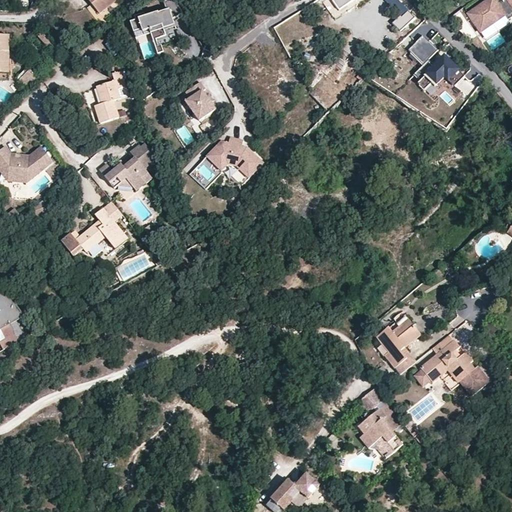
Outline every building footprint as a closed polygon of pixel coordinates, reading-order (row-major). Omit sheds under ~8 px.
[(86,0),(99,16),(118,2),(116,0),(86,0)] [(183,11),(176,0),(164,0),(167,8),(159,11),(158,10),(146,14),(145,11),(135,14),(136,17),(130,19),(134,29),(142,26),(144,30),(162,23),(163,27),(164,27),(176,23),(173,16),(183,11)] [(353,0),(334,0),(341,10),(354,1),(353,0)] [(511,0),(490,0),(469,14),(472,19),(481,33),(506,17),(509,21),(511,19),(511,0)] [(469,22),(472,19),(469,14),(465,8),(462,11),(469,22)] [(164,27),(163,27),(162,23),(144,30),(142,26),(134,29),(136,36),(151,31),(158,52),(163,50),(161,43),(158,44),(156,37),(166,34),(164,27)] [(60,59),(64,55),(37,30),(34,34),(60,59)] [(0,35),(0,74),(8,75),(11,37),(0,35)] [(411,51),(424,64),(430,57),(437,64),(445,56),(425,36),(411,51)] [(113,55),(119,51),(112,40),(105,45),(113,55)] [(273,49),(248,63),(260,85),(270,80),(280,99),(296,90),(273,49)] [(437,64),(430,57),(424,64),(416,72),(423,78),(420,81),(427,87),(434,80),(437,83),(447,73),(458,84),(469,73),(451,57),(449,60),(445,56),(437,64)] [(31,69),(38,78),(42,74),(36,66),(31,69)] [(20,79),(28,87),(38,78),(31,69),(20,79)] [(126,86),(121,71),(112,74),(114,81),(98,86),(103,104),(97,106),(102,124),(120,118),(115,101),(121,99),(118,88),(126,86)] [(200,80),(186,90),(190,97),(186,100),(199,120),(215,108),(210,101),(206,95),(203,89),(205,88),(200,80)] [(221,142),(208,156),(222,171),(230,165),(239,169),(248,180),(265,165),(247,146),(243,146),(243,144),(243,140),(230,138),(229,143),(221,142)] [(55,161),(43,147),(31,156),(13,155),(7,147),(0,152),(0,168),(10,181),(29,183),(55,161)] [(129,170),(126,166),(117,173),(111,167),(104,172),(119,191),(131,182),(141,194),(150,186),(146,181),(152,176),(149,172),(162,161),(150,147),(146,150),(144,148),(136,155),(140,161),(134,165),(129,170)] [(131,162),(126,166),(129,170),(134,165),(131,162)] [(146,181),(150,186),(156,181),(152,176),(146,181)] [(115,222),(123,215),(112,201),(95,215),(102,224),(99,227),(96,223),(80,236),(76,239),(70,233),(60,240),(71,253),(81,246),(86,252),(105,237),(114,248),(127,238),(115,222)] [(21,215),(17,209),(7,216),(11,222),(21,215)] [(163,233),(159,228),(154,232),(150,227),(145,231),(153,241),(163,233)] [(76,239),(80,236),(74,229),(70,233),(76,239)] [(76,260),(86,252),(81,246),(71,253),(76,260)] [(0,348),(1,350),(23,339),(14,324),(17,322),(13,314),(20,310),(17,306),(13,303),(9,300),(6,297),(3,296),(0,294),(0,348)] [(13,314),(17,322),(24,318),(24,317),(23,315),(21,312),(20,310),(13,314)] [(411,322),(401,331),(406,336),(416,328),(411,322)] [(406,336),(401,331),(395,335),(392,332),(381,341),(392,356),(388,359),(399,371),(413,358),(408,351),(415,344),(423,337),(416,328),(406,336)] [(459,345),(448,333),(437,342),(442,348),(423,365),(425,367),(434,378),(436,380),(441,375),(438,371),(447,363),(454,371),(451,373),(469,394),(489,378),(477,363),(474,366),(469,359),(471,357),(465,349),(459,353),(454,358),(453,356),(450,353),(455,348),(459,345)] [(459,353),(455,348),(450,353),(453,356),(454,358),(459,353)] [(438,371),(441,375),(448,369),(451,373),(454,371),(447,363),(438,371)] [(434,378),(425,367),(417,374),(426,385),(434,378)] [(376,382),(382,389),(389,383),(383,376),(376,382)] [(378,387),(375,385),(360,402),(372,417),(359,428),(366,435),(368,432),(377,442),(384,436),(397,450),(404,444),(393,433),(404,423),(384,399),(378,387)] [(376,444),(377,442),(368,432),(366,435),(361,439),(370,449),(376,444)] [(422,433),(418,437),(422,442),(428,437),(423,432),(422,433)] [(384,436),(377,442),(376,444),(379,448),(378,449),(386,459),(397,450),(384,436)] [(297,483),(289,476),(271,495),(285,507),(301,488),(308,495),(319,483),(306,471),(297,483)]
